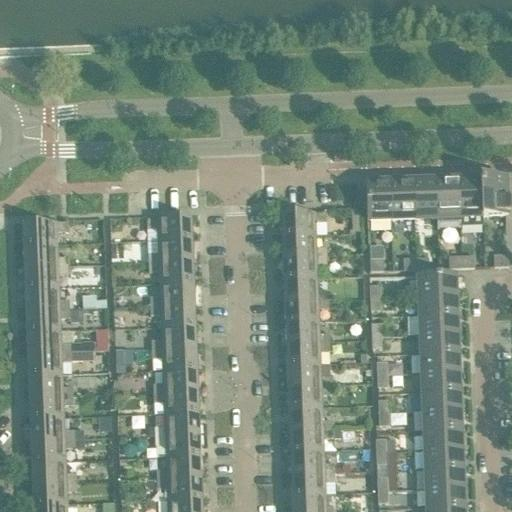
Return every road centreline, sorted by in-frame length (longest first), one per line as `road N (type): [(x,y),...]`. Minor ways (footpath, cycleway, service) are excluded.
road 1 (residential): [(247,511),(252,400),(234,179)]
road 2 (tertiary): [(511,95),(230,107)]
road 3 (tertiary): [(232,149),(511,139)]
road 4 (residential): [(490,511),(483,305),(509,285)]
road 5 (tertiary): [(230,107),(8,116)]
road 6 (tertiary): [(10,149),(232,149)]
